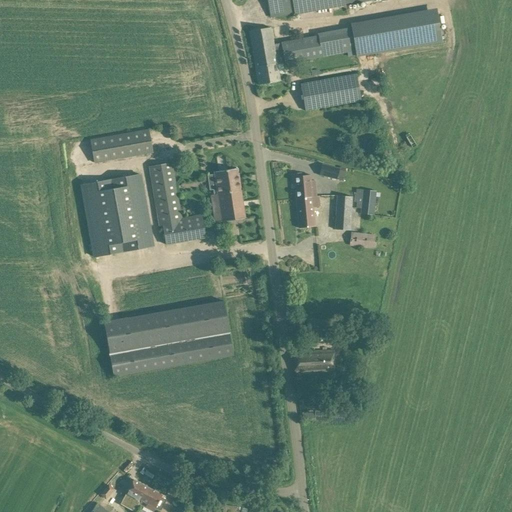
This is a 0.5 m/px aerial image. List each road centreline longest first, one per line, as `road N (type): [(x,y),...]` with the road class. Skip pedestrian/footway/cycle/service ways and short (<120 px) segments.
road 1 (unclassified): [(301,493),(258,156),(225,0)]
road 2 (unclassified): [(301,493),(188,478),(0,371)]
